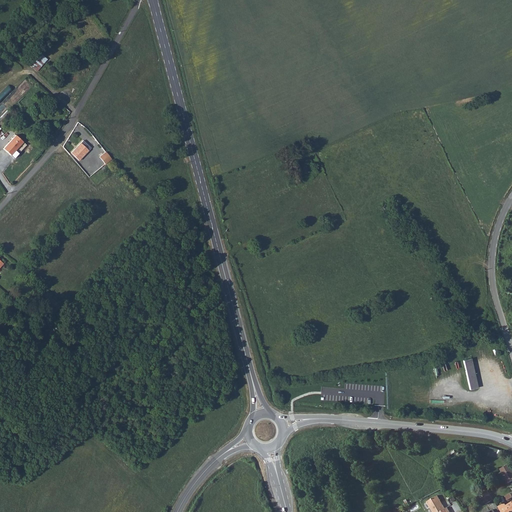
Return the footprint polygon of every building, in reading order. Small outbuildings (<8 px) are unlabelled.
[(40,52),(30,65),(38,71),(47,58),(40,52)] [(14,134),(2,147),(9,153),(21,140),(14,134)] [(87,137),(85,140),(92,148),(95,145),(87,137)] [(92,148),(85,140),(73,153),(80,161),(92,148)] [(99,157),(105,163),(111,158),(104,151),(99,157)] [(306,163),(298,166),(301,174),(309,171),(306,163)] [(51,297),(52,296),(48,292),(41,298),(47,303),(51,297)] [(56,311),(61,306),(51,297),(47,303),(56,311)] [(470,360),(461,361),(467,390),(476,389),(470,360)] [(508,483),(511,480),(511,469),(509,464),(500,469),(508,483)] [(488,505),(495,501),(489,493),(482,497),(488,505)] [(439,495),(428,501),(433,511),(450,511),(448,507),(446,508),(439,495)] [(510,511),(511,511),(511,504),(510,506),(508,503),(501,507),(503,511),(510,511)]
